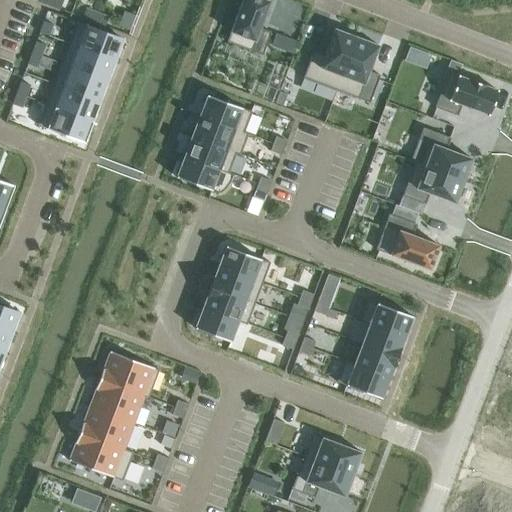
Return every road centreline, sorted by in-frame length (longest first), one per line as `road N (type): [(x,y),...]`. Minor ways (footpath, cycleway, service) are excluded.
road 1 (residential): [(504,319),(209,206),(157,342),(452,456)]
road 2 (residential): [(0,279),(55,158),(0,139)]
road 3 (residential): [(504,319),(452,456)]
road 4 (residential): [(511,54),(375,0)]
